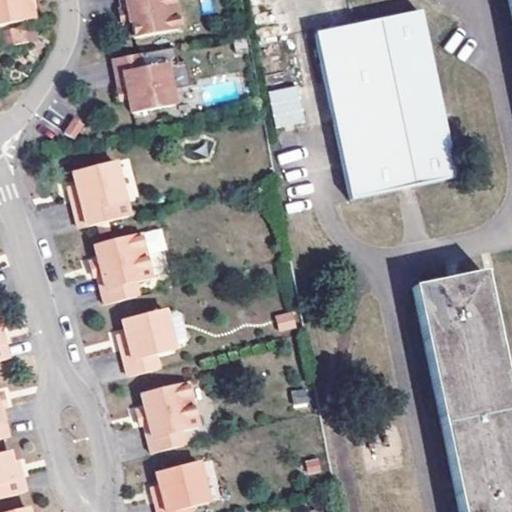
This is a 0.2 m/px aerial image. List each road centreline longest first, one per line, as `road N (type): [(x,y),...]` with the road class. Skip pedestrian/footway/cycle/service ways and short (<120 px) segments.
road 1 (residential): [(64,393),(0,176)]
road 2 (residential): [(68,0),(61,51),(0,130)]
road 3 (residential): [(89,492),(104,479),(104,466),(88,405),(64,393)]
road 4 (residential): [(64,393),(49,415),(69,485),(89,492)]
